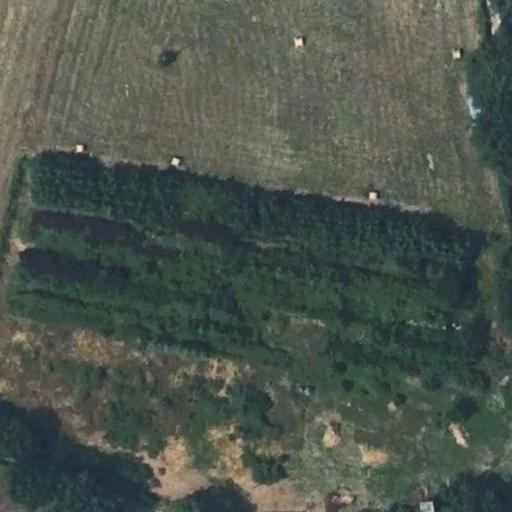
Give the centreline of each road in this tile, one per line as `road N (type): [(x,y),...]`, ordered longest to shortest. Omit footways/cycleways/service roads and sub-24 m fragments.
road 1 (unclassified): [(0,446),(97,500),(136,511)]
road 2 (track): [(511,128),(492,0)]
